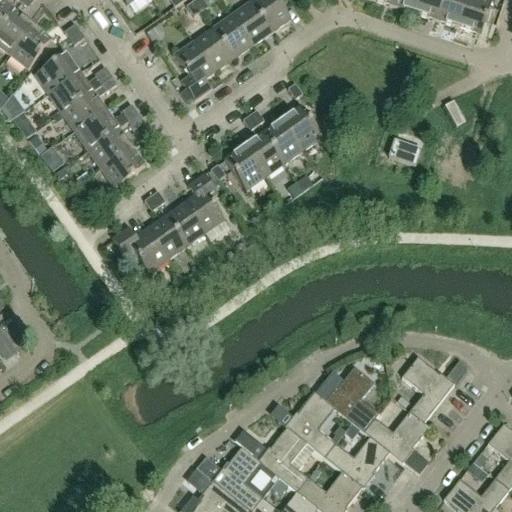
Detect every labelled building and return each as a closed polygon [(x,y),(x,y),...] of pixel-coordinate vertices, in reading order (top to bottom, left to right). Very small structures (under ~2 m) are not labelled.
[(27,11),(35,2),(35,1),(33,0),(25,0),(21,6),(27,11)] [(138,0),(120,0),(126,9),(138,0)] [(181,6),(176,0),(166,0),(167,0),(174,11),(181,6)] [(207,11),(199,0),(193,5),(200,15),(207,11)] [(290,23),(273,0),(257,0),(249,6),(270,36),(290,23)] [(392,10),(395,0),(371,0),(370,2),(392,10)] [(414,17),(419,0),(395,0),(392,10),(414,17)] [(436,24),(443,0),(419,0),(414,17),(436,24)] [(457,31),(467,0),(443,0),(436,24),(457,31)] [(480,39),(491,3),(481,0),(467,0),(457,31),(480,39)] [(0,32),(14,15),(0,3),(0,32)] [(200,15),(193,5),(186,10),(193,20),(200,15)] [(270,36),(249,6),(230,19),(252,50),(270,36)] [(0,51),(8,58),(32,29),(14,15),(0,32),(0,51)] [(252,50),(230,19),(212,32),(233,63),(252,50)] [(143,38),(149,51),(173,39),(167,26),(143,38)] [(69,42),(79,35),(74,28),(64,35),(69,42)] [(27,73),(50,44),(32,29),(8,58),(27,73)] [(233,63),(212,32),(193,45),(215,76),(233,63)] [(73,49),(84,42),(79,35),(69,42),(73,49)] [(215,76),(193,45),(174,59),(189,80),(181,86),(185,92),(192,101),(194,104),(210,93),(204,84),(215,76)] [(48,98),(78,77),(65,58),(34,79),(48,98)] [(112,81),(107,75),(96,82),(101,89),(112,81)] [(86,87),(78,77),(48,98),(61,117),(91,95),(101,89),(96,82),(95,80),(86,87)] [(101,89),(106,96),(117,88),(112,81),(101,89)] [(294,88),(287,93),(294,103),(302,98),(294,88)] [(185,92),(179,97),(185,106),(192,101),(185,92)] [(74,136),(105,114),(91,95),(61,117),(74,136)] [(23,116),(11,99),(7,104),(0,112),(0,114),(10,125),(23,116)] [(464,125),(453,104),(444,109),(453,125),(456,130),(464,125)] [(321,141),(300,111),(280,124),(302,155),(321,141)] [(138,119),(133,112),(123,119),(127,126),(138,119)] [(112,125),(105,114),(74,136),(87,154),(118,133),(127,126),(123,119),(122,118),(112,125)] [(263,125),(256,114),(249,119),(256,130),(263,125)] [(23,118),(13,124),(26,142),(35,135),(23,118)] [(143,126),(138,119),(128,126),(132,133),(143,126)] [(256,130),(249,119),(242,124),(250,134),(256,130)] [(302,155),(280,124),(262,137),(283,168),(302,155)] [(100,173),(131,151),(118,133),(87,154),(100,173)] [(283,168),(262,137),(243,150),(264,181),(283,168)] [(37,141),(30,147),(39,158),(46,152),(37,141)] [(414,168),(419,153),(394,145),(389,159),(388,159),(388,160),(415,169),(415,168),(414,168)] [(264,181),(243,150),(224,164),(245,195),(264,181)] [(114,192),(144,171),(131,151),(100,173),(114,192)] [(57,157),(46,166),(52,174),(64,166),(57,157)] [(225,179),(217,169),(210,174),(217,184),(225,179)] [(224,224),(209,203),(217,197),(203,178),(187,190),(194,199),(183,207),(204,237),(224,224)] [(165,206),(157,195),(150,200),(158,210),(165,206)] [(101,213),(111,206),(106,199),(96,206),(101,213)] [(158,210),(150,200),(143,205),(151,215),(158,210)] [(204,237),(183,207),(164,220),(186,251),(204,237)] [(186,251),(164,220),(145,233),(167,264),(186,251)] [(167,264),(145,233),(134,241),(128,231),(112,243),(125,262),(133,256),(148,277),(167,264)] [(17,358),(2,337),(0,333),(0,356),(6,365),(17,358)] [(422,428),(423,427),(454,388),(439,377),(438,379),(417,362),(401,381),(422,398),(408,416),(422,428)] [(360,404),(373,387),(353,372),(336,393),(335,392),(324,405),(333,413),(362,437),(374,423),(378,418),(360,404)] [(333,413),(324,405),(314,397),(297,418),(295,417),(284,431),(285,432),(286,432),(306,448),(305,448),(323,462),(334,448),(330,444),(317,434),(333,413)] [(389,406),(380,420),(390,427),(399,413),(389,406)] [(411,453),(428,431),(423,427),(422,428),(408,416),(392,437),(374,423),(362,437),(368,442),(369,441),(389,457),(388,457),(402,468),(413,454),(411,453)] [(511,435),(503,429),(487,448),(508,465),(494,483),(508,495),(511,489),(511,435)] [(305,448),(306,448),(286,432),(285,432),(269,453),(268,452),(257,465),(260,468),(277,483),(288,491),(295,497),(296,497),(307,483),(289,468),(305,448)] [(372,478),(388,457),(389,457),(369,441),(368,442),(352,462),(334,448),(323,462),(341,476),(361,492),(362,493),(374,479),(372,478)] [(253,511),(261,503),(277,483),(260,468),(257,465),(241,452),(224,473),(222,472),(211,486),(244,511),(253,511)] [(473,466),(466,475),(480,486),(487,477),(473,466)] [(312,486),(320,476),(315,473),(307,483),(312,486)] [(361,492),(341,476),(325,497),(307,483),(296,497),(295,497),(314,511),(345,511),(361,492)] [(493,511),(494,511),(508,495),(494,483),(480,501),(459,484),(443,504),(453,511),(493,511)] [(244,511),(211,486),(201,499),(202,500),(192,511),(244,511)] [(314,511),(295,497),(288,491),(272,511),(261,503),(253,511),(314,511)]
